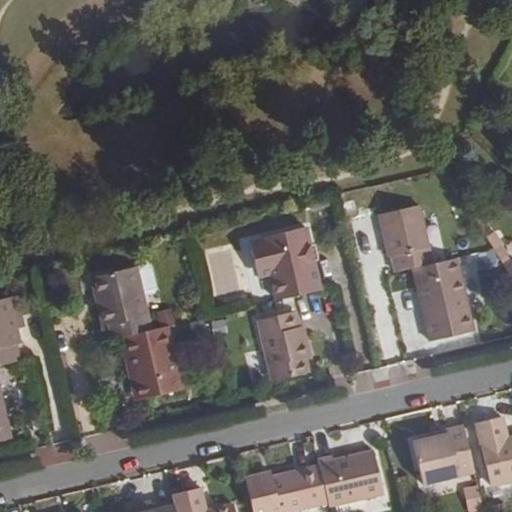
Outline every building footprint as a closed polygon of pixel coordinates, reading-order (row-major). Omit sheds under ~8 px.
[(429,249),(419,207),(381,216),(390,258),(393,257),(397,273),(413,270),(433,265),(429,249)] [(259,278),(271,276),(277,303),(321,292),(315,264),(311,249),(307,230),(252,243),(259,278)] [(503,246),(504,246),(495,231),(485,237),(494,252),(503,246)] [(504,267),(511,262),(511,261),(503,246),(494,252),(504,267)] [(318,247),(311,249),(315,264),(321,262),(318,247)] [(428,342),(473,332),(457,259),(433,265),(413,270),(428,342)] [(105,326),(109,325),(113,342),(121,339),(152,332),(144,298),(155,295),(158,290),(153,269),(148,266),(137,269),(137,268),(93,278),(105,326)] [(12,298),(0,301),(0,367),(23,362),(19,346),(23,345),(12,298)] [(172,313),(159,316),(162,330),(169,328),(175,327),(172,313)] [(306,359),(312,358),(307,337),(302,339),(299,328),(296,313),(258,322),(272,381),(309,374),(306,359)] [(304,327),(299,328),(302,339),(307,337),(304,327)] [(126,360),(132,358),(143,400),(184,390),(169,328),(162,330),(152,332),(121,339),(126,360)] [(132,358),(126,360),(137,401),(143,400),(132,358)] [(5,413),(0,413),(0,417),(5,441),(12,439),(5,413)] [(511,436),(507,438),(503,417),(478,423),(491,485),(511,480),(511,436)] [(415,443),(424,484),(477,473),(466,425),(449,429),(450,435),(433,439),(415,443)] [(449,429),(431,433),(433,439),(450,435),(449,429)] [(320,461),(321,466),(330,504),(330,506),(384,494),(375,451),(336,460),(335,457),(320,461)] [(272,472),(247,477),(254,511),(294,511),(330,504),(321,466),(273,477),(272,472)] [(483,508),(478,486),(463,489),(468,511),(483,508)] [(203,489),(173,495),(177,511),(237,511),(235,504),(209,510),(203,489)] [(177,511),(173,495),(152,500),(154,510),(145,511),(177,511)] [(152,500),(130,505),(131,511),(145,511),(154,510),(152,500)]
